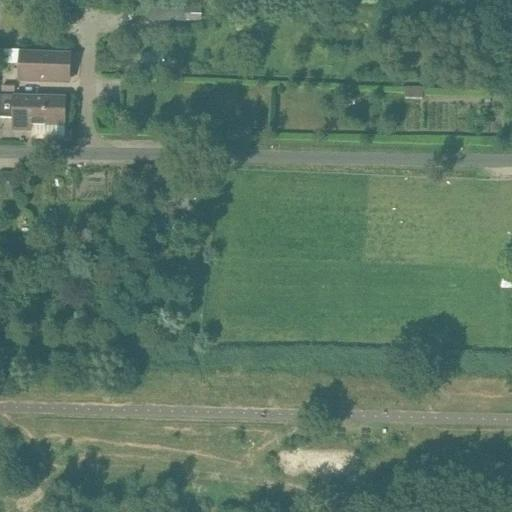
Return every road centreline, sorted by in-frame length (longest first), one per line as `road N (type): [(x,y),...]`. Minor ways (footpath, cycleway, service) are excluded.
road 1 (track): [(14,511),(71,473),(119,468),(217,474),(404,508),(511,511)]
road 2 (unclassified): [(511,159),(84,152)]
road 3 (residential): [(84,152),(92,10)]
